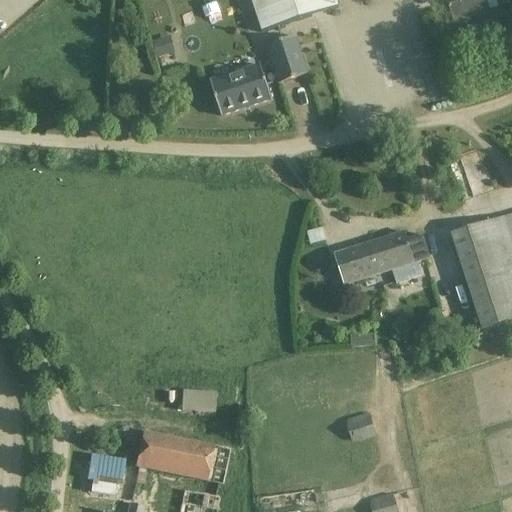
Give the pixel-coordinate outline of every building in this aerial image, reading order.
[(343,7),(340,0),(256,0),(267,32),(343,7)] [(484,0),(470,0),(448,7),(457,34),(492,22),(484,0)] [(170,37),(152,42),(157,58),(174,54),(170,37)] [(308,76),(295,38),(267,48),(279,86),(308,76)] [(389,40),(380,43),(395,93),(404,90),(389,40)] [(272,101),(260,67),(210,84),(221,118),(272,101)] [(511,323),(511,215),(450,236),(482,333),(511,323)] [(407,241),(405,233),(335,257),(345,288),(415,265),(414,264),(429,259),(422,236),(407,241)] [(373,335),(361,336),(362,348),(374,347),(373,335)] [(216,393),(182,391),(181,412),(215,414),(216,393)] [(377,437),(370,414),(347,421),(353,444),(377,437)] [(214,446),(143,431),(134,469),(206,484),(214,446)] [(316,495),(316,489),(260,498),(262,511),(326,511),(325,501),(319,502),(318,494),(316,495)] [(217,511),(220,500),(182,492),(178,511),(217,511)] [(398,511),(393,494),(369,501),(372,511),(398,511)]
